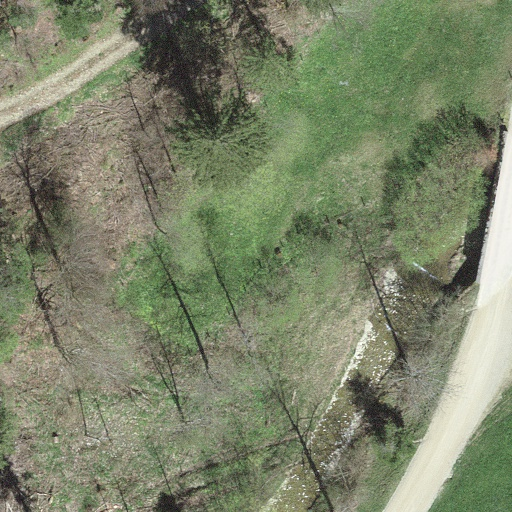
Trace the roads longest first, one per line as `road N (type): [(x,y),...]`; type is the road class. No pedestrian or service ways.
road 1 (unclassified): [(403,511),(486,354),(511,257)]
road 2 (track): [(190,0),(0,114)]
